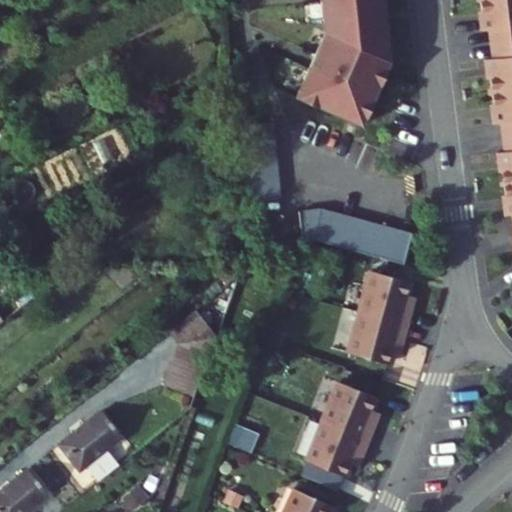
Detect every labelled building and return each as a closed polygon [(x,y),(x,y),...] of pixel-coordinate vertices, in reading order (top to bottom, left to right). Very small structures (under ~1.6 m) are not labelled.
[(317,0),(319,18),(324,18),(326,32),(317,52),(313,50),(294,95),(359,123),(387,59),(379,56),(374,14),(381,13),(379,0),(317,0)] [(511,0),(476,0),(478,12),(486,11),(488,26),(490,41),(511,38),(511,0)] [(488,26),(486,11),(478,12),(479,20),(476,20),(477,28),(488,26)] [(387,59),(381,13),(374,14),(379,56),(387,59)] [(324,18),(319,18),(321,31),(313,50),(317,52),(326,32),(324,18)] [(511,38),(490,41),(492,56),(493,71),(486,72),(488,88),(511,85),(511,38)] [(493,71),(492,56),(481,57),(482,65),(485,65),(486,72),(493,71)] [(511,85),(488,88),(490,105),(491,111),(487,112),(488,120),(499,118),(501,133),(511,132),(511,85)] [(272,115),(240,119),(250,194),(282,190),(272,115)] [(511,132),(501,133),(503,148),(505,163),(497,164),(499,180),(511,178),(511,132)] [(505,163),(503,148),(492,150),(493,158),(497,157),(497,164),(505,163)] [(511,178),(499,180),(501,197),(509,196),(511,210),(511,217),(511,178)] [(509,196),(501,197),(502,204),(500,204),(501,212),(511,210),(509,196)] [(318,204),(296,207),(301,237),(314,235),(313,237),(400,262),(409,230),(318,204)] [(357,309),(404,322),(408,308),(400,306),(403,292),(407,279),(368,268),(357,309)] [(400,306),(408,308),(412,294),(403,292),(400,306)] [(218,330),(226,333),(235,309),(228,306),(218,330)] [(216,336),(195,309),(166,331),(179,344),(216,336)] [(400,337),(404,322),(357,309),(345,350),(384,361),(388,349),(391,335),(400,337)] [(391,335),(388,349),(397,351),(400,337),(391,335)] [(204,368),(216,336),(179,344),(175,355),(204,368)] [(175,355),(173,359),(168,370),(198,382),(202,373),(204,368),(175,355)] [(191,400),(198,382),(168,370),(162,386),(191,400)] [(320,419),(366,437),(372,423),(363,420),(368,407),(374,394),(336,379),(320,419)] [(363,420),(372,423),(377,410),(368,407),(363,420)] [(96,454),(118,437),(99,412),(57,444),(89,486),(109,470),(96,454)] [(361,451),(366,437),(320,419),(304,458),(342,473),(347,461),(352,448),(361,451)] [(352,448),(347,461),(355,465),(361,451),(352,448)] [(0,511),(23,511),(45,495),(24,470),(0,488),(0,511)] [(277,511),(321,511),(327,502),(290,485),(277,511)]
